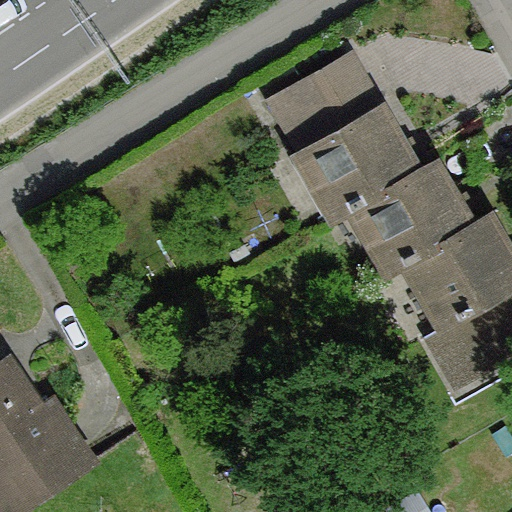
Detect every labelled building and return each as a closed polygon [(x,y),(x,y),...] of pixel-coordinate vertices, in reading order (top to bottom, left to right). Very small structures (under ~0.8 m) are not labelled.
[(352,54),(300,84),(329,135),(381,105),(352,54)] [(417,170),(381,105),(329,135),(304,150),(340,213),(357,204),(417,170)] [(435,159),(417,170),(357,204),(394,269),(411,259),(471,224),(435,159)] [(511,254),(488,214),(471,224),(411,259),(448,322),(474,307),(511,285),(511,254)] [(511,356),(511,285),(474,307),(504,361),(511,356)] [(504,361),(474,307),(448,322),(429,333),(459,386),(504,361)] [(0,492),(13,511),(16,511),(92,462),(59,412),(49,419),(9,360),(0,366),(0,492)] [(433,511),(422,492),(388,511),(433,511)]
